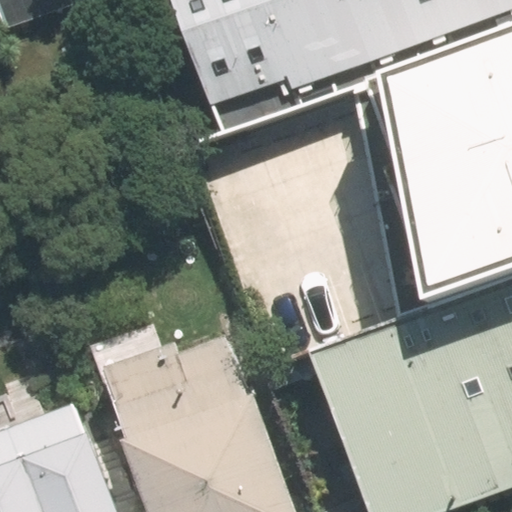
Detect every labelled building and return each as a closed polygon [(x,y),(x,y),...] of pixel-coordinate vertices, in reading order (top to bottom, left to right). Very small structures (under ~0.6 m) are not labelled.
[(511,28),(511,0),(171,0),(217,133),(511,28)] [(511,281),(511,28),(217,133),(284,356),(319,350),(511,281)] [(511,281),(319,350),(376,511),(497,511),(511,507),(511,281)] [(253,406),(231,344),(186,361),(183,352),(113,377),(138,447),(130,448),(152,511),(297,511),(260,403),(253,406)] [(92,449),(81,419),(0,448),(0,511),(122,511),(100,448),(92,449)]
